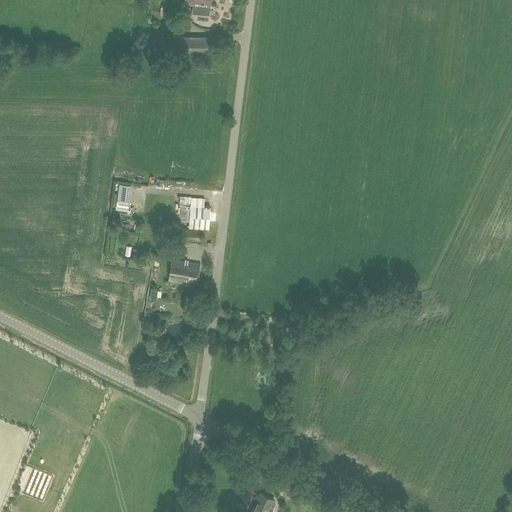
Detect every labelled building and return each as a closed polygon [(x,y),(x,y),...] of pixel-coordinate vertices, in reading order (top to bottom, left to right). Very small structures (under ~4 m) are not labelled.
[(209,8),(210,0),(184,0),(184,5),(193,6),(192,15),(206,16),(206,7),(209,8)] [(161,41),(162,54),(174,54),(207,55),(207,37),(174,37),(174,41),(161,41)] [(119,184),(117,200),(130,202),(132,185),(119,184)] [(204,206),(204,198),(191,197),(190,206),(180,205),(179,220),(189,220),(189,221),(209,222),(209,206),(204,206)] [(201,242),(201,229),(181,227),(181,240),(201,242)] [(149,251),(134,249),(133,255),(148,257),(149,251)] [(197,285),(200,263),(171,259),(168,280),(197,285)] [(241,473),(244,467),(238,465),(235,470),(241,473)] [(271,511),(273,508),(270,506),(273,499),(261,493),(251,511),(271,511)]
